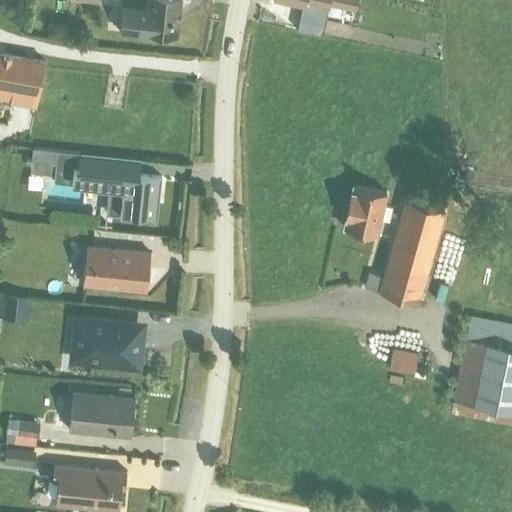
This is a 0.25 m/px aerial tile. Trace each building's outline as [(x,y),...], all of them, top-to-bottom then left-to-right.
[(122,5),(119,34),(147,36),(149,32),(178,35),(181,0),(147,0),(147,7),(122,5)] [(345,43),(370,44),(371,24),(346,23),(345,43)] [(0,97),(37,104),(46,59),(0,50),(0,97)] [(79,183),(82,151),(34,146),(32,169),(52,171),(53,160),(57,161),(54,181),(79,183)] [(82,151),(79,183),(109,187),(110,179),(123,180),(124,174),(115,173),(115,170),(126,172),(128,156),(82,151)] [(110,179),(109,187),(104,225),(106,226),(108,211),(155,215),(156,214),(153,214),(157,176),(160,176),(160,175),(126,172),(115,170),(115,173),(124,174),(123,180),(110,179)] [(354,184),(344,226),(378,234),(382,216),(389,219),(392,205),(386,203),(388,191),(354,184)] [(370,270),(365,285),(420,300),(446,208),(405,197),(383,274),(370,270)] [(88,244),(83,282),(147,288),(151,251),(88,244)] [(0,290),(0,314),(27,318),(27,309),(29,309),(30,294),(0,290)] [(120,328),(120,320),(73,316),(69,357),(138,364),(142,331),(120,328)] [(511,324),(471,316),(451,411),(511,421),(511,324)] [(120,328),(142,331),(143,322),(120,320),(120,328)] [(394,347),(390,366),(415,370),(418,350),(394,347)] [(73,389),(69,427),(131,434),(136,396),(73,389)] [(9,416),(6,431),(8,431),(6,440),(35,443),(36,435),(39,435),(40,420),(9,416)] [(7,446),(4,461),(35,464),(37,448),(7,446)] [(55,462),(53,479),(59,479),(56,502),(119,509),(121,486),(125,487),(127,469),(55,462)]
